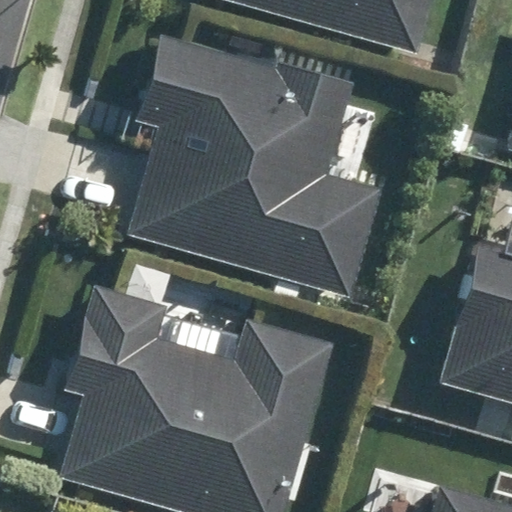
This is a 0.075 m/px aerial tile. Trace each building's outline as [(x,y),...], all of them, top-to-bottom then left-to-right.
[(237,0),(405,48),(419,0),(237,0)] [(333,79),(131,26),(107,117),(140,125),(111,236),(341,296),(369,188),(309,172),(333,79)] [(511,75),(495,144),(511,148),(511,75)] [(511,257),(471,246),(431,385),(511,408),(511,257)] [(83,356),(50,474),(183,511),(268,511),(318,337),(234,314),(223,351),(143,329),(150,302),(72,280),(53,347),(83,356)] [(511,511),(511,506),(429,486),(422,511),(511,511)]
